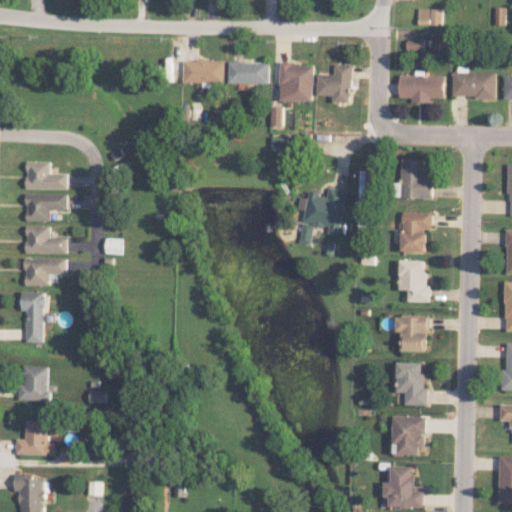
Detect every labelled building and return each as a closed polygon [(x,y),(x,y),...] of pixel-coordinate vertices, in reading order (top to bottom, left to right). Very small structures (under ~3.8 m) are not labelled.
[(443,8),(419,7),(419,24),(443,24),(443,8)] [(423,50),(424,40),(407,39),(406,50),(423,50)] [(184,59),(184,81),(225,82),(225,60),(184,59)] [(270,61),(230,60),(229,82),(270,83),(270,61)] [(280,100),(313,100),(314,64),(280,63),(280,100)] [(335,74),(318,74),(317,95),(333,95),(333,101),(351,102),(352,64),(335,64),(335,74)] [(495,97),(496,72),(453,71),(452,96),(495,97)] [(412,102),(432,102),(432,97),(445,97),(445,75),(400,74),(399,97),(412,97),(412,102)] [(504,98),(511,97),(511,75),(503,75),(504,98)] [(283,107),(272,106),(271,126),(282,126),(283,107)] [(271,149),(296,150),(296,136),(271,136),(271,149)] [(425,159),(402,158),(402,181),(397,181),(397,197),(434,198),(434,176),(425,176),(425,159)] [(51,161),(27,161),(27,188),(68,188),(68,172),(51,172),(51,161)] [(360,170),(359,198),(375,199),(376,171),(360,170)] [(347,189),(329,186),(328,194),(309,191),(308,197),(301,196),(299,208),(305,210),(303,222),(329,226),(328,233),(340,235),(347,189)] [(26,220),(50,220),(50,208),(68,209),(68,193),(26,193),(26,220)] [(401,251),(426,251),(426,229),(432,229),(433,211),(402,211),(401,251)] [(300,241),(311,243),(314,224),(303,222),(300,241)] [(68,237),(51,236),(51,225),(26,225),(26,252),(67,253),(68,237)] [(122,238),(106,237),(106,253),(121,253),(122,238)] [(49,285),(50,273),(67,274),(67,257),(25,257),(25,284),(49,285)] [(427,260),(400,259),(399,290),(408,290),(408,301),(431,301),(431,284),(426,284),(427,260)] [(45,291),(22,291),(22,310),(27,310),(27,341),(44,341),(45,291)] [(401,331),(401,351),(428,351),(429,315),(396,314),(395,331),(401,331)] [(511,389),(511,342),(508,342),(507,369),(503,369),(502,389),(511,389)] [(423,362),(397,361),(396,391),(405,392),(404,404),(427,404),(427,386),(423,386),(423,362)] [(50,365),(25,365),(25,384),(20,384),(20,399),(50,400),(50,365)] [(90,402),(107,402),(107,390),(91,390),(90,402)] [(511,403),(501,404),(501,420),(511,420),(510,430),(511,429),(511,403)] [(426,416),(393,415),(392,453),(418,454),(418,446),(425,446),(426,416)] [(17,438),(17,453),(48,454),(49,420),(27,419),(26,438),(17,438)] [(511,502),(511,455),(500,456),(499,502),(511,502)] [(414,465),(390,465),(390,481),(383,481),(383,497),(388,497),(388,507),(423,507),(423,485),(414,485),(414,465)] [(34,473),(15,473),(16,491),(20,491),(20,511),(45,511),(45,478),(34,478),(34,473)]
